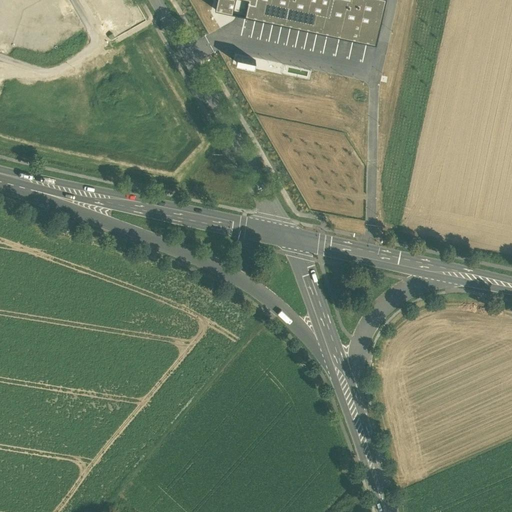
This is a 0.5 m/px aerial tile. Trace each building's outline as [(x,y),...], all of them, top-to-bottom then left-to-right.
[(216,0),(214,9),(376,44),(385,0),(216,0)] [(0,31),(22,39),(32,8),(9,1),(6,7),(1,6),(0,7),(0,22),(1,23),(0,25),(0,31)] [(59,56),(81,44),(65,16),(43,28),(47,34),(42,37),(50,52),(55,49),(59,56)] [(267,26),(267,38),(287,39),(287,27),(267,26)] [(237,57),(236,62),(254,66),(255,61),(237,57)]
